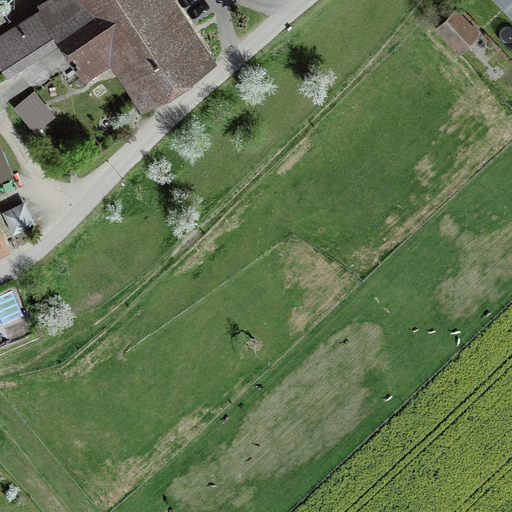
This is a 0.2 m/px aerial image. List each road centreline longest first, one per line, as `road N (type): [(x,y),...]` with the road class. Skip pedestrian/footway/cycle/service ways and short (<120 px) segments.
road 1 (track): [(0,370),(42,354),(131,293),(425,0)]
road 2 (unclassified): [(303,0),(40,245),(0,269)]
road 3 (unknown): [(57,229),(0,121)]
